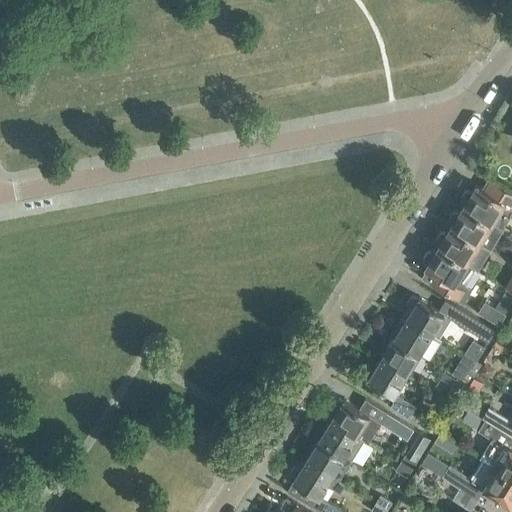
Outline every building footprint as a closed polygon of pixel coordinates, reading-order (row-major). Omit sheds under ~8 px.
[(472,192),(469,191),(466,191),(461,199),(462,202),(465,203),(464,204),(503,227),(511,213),(511,191),(505,188),(499,198),(477,184),(472,192)] [(503,227),(464,204),(451,224),(479,241),(486,229),(497,236),(503,227)] [(466,262),(474,267),(477,269),(490,249),(452,225),(439,245),(466,262)] [(466,262),(439,245),(426,265),(454,282),(466,262)] [(500,297),(494,307),(505,314),(511,302),(511,290),(507,287),(500,297)] [(445,298),(439,308),(419,296),(406,316),(432,332),(444,313),(485,339),(492,327),(445,298)] [(499,324),(505,314),(494,307),(484,301),(478,311),(499,324)] [(432,332),(406,316),(393,337),(419,353),(432,332)] [(419,353),(393,337),(381,357),(407,373),(419,353)] [(464,352),(466,353),(477,360),(485,346),(473,339),(464,352)] [(472,367),(477,360),(466,353),(461,360),(472,367)] [(407,373),(381,357),(375,366),(371,363),(365,373),(369,376),(368,377),(394,394),(407,373)] [(480,371),(489,377),(495,367),(486,361),(480,371)] [(464,380),(460,378),(456,375),(448,388),(457,393),(464,380)] [(391,405),(409,416),(416,405),(398,394),(391,405)] [(343,397),(331,418),(364,438),(368,441),(381,421),(393,429),(399,419),(378,406),(372,415),(343,397)] [(511,421),(489,408),(483,418),(485,418),(511,435),(511,421)] [(318,438),(352,459),(364,438),(331,418),(318,438)] [(480,458),(483,460),(511,477),(511,435),(485,418),(478,429),(492,438),(480,458)] [(431,438),(421,432),(411,449),(420,455),(431,438)] [(318,438),(306,458),(339,479),(352,459),(318,438)] [(406,454),(402,461),(412,468),(416,461),(406,454)] [(307,502),(322,511),(347,511),(319,494),(326,483),(340,492),(345,483),(339,479),(306,458),(299,469),(296,467),(293,468),(290,473),(291,476),(294,478),(293,479),(313,492),(307,502)] [(443,478),(461,489),(478,500),(486,489),(511,505),(511,503),(511,477),(483,460),(479,466),(489,472),(481,485),(451,466),(443,478)] [(412,468),(402,461),(397,469),(408,476),(412,468)] [(473,511),(472,511),(478,500),(461,489),(454,500),(471,510),(469,511),(454,511),(453,511),(473,511)] [(381,495),(376,502),(387,509),(392,502),(381,495)] [(385,511),(387,509),(376,502),(372,509),(376,511),(385,511)]
